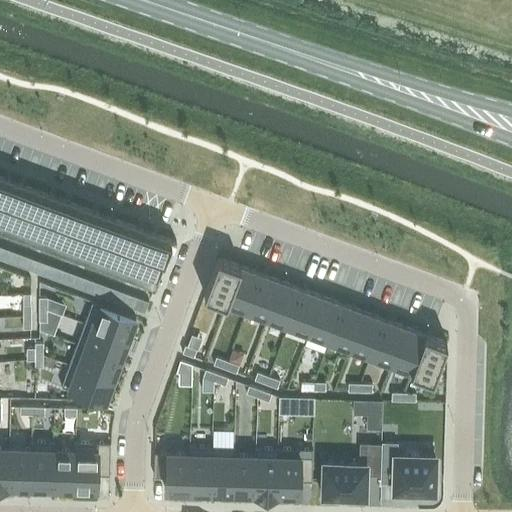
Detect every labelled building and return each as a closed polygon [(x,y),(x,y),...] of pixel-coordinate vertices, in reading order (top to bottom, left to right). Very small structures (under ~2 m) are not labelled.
[(0,175),(0,220),(14,181),(0,175)] [(14,181),(0,220),(22,228),(37,190),(14,181)] [(37,190),(22,228),(44,236),(59,198),(37,190)] [(59,198),(44,236),(67,245),(81,206),(59,198)] [(81,206),(67,245),(89,253),(103,214),(81,206)] [(103,214),(89,253),(111,261),(125,222),(103,214)] [(125,222),(111,261),(133,269),(147,230),(125,222)] [(147,230),(133,269),(154,277),(157,278),(162,264),(171,239),(147,230)] [(0,245),(0,258),(5,260),(9,249),(0,245)] [(9,249),(5,260),(16,264),(20,253),(9,249)] [(20,253),(16,264),(27,268),(31,257),(20,253)] [(31,257),(27,268),(37,272),(41,261),(31,257)] [(240,265),(218,257),(204,294),(226,302),(240,265)] [(41,261),(37,272),(48,276),(52,265),(41,261)] [(52,265),(48,276),(59,280),(63,269),(52,265)] [(247,309),(260,272),(240,265),(226,302),(247,309)] [(63,269),(59,280),(69,284),(73,273),(63,269)] [(267,317),(281,280),(260,272),(247,309),(267,317)] [(73,273),(69,284),(80,288),(84,277),(73,273)] [(84,277),(80,288),(91,292),(95,281),(84,277)] [(281,280),(267,317),(288,325),(302,287),(281,280)] [(95,281),(91,292),(102,296),(106,285),(95,281)] [(106,285),(102,296),(112,299),(116,289),(106,285)] [(309,332),(322,295),(302,287),(288,325),(309,332)] [(116,289),(112,299),(123,303),(127,293),(116,289)] [(127,293),(123,303),(134,307),(138,296),(127,293)] [(343,303),(322,295),(309,332),(329,340),(343,303)] [(138,296),(134,307),(144,311),(148,300),(138,296)] [(47,297),(39,297),(39,309),(47,309),(47,297)] [(92,301),(84,323),(128,339),(136,317),(92,301)] [(329,340),(350,347),(364,310),(343,303),(329,340)] [(31,304),(23,304),(23,316),(31,316),(31,304)] [(47,309),(39,309),(39,321),(47,321),(47,309)] [(370,355),(384,318),(364,310),(350,347),(370,355)] [(31,316),(23,316),(23,328),(31,328),(31,316)] [(370,355),(391,363),(405,325),(384,318),(370,355)] [(128,339),(84,323),(77,343),(120,359),(128,339)] [(425,333),(405,325),(391,363),(412,370),(425,333)] [(425,333),(412,370),(433,378),(447,341),(425,333)] [(35,348),(35,354),(43,354),(43,342),(35,342),(35,348)] [(69,364),(113,380),(120,359),(77,343),(69,364)] [(186,345),(183,352),(194,356),(197,349),(186,345)] [(27,348),(27,359),(35,359),(35,354),(35,348),(27,348)] [(35,359),(35,366),(43,366),(43,354),(35,354),(35,359)] [(214,364),(225,368),(228,360),(217,356),(214,364)] [(228,360),(225,368),(236,372),(239,365),(228,360)] [(61,386),(105,402),(113,380),(69,364),(61,386)] [(214,381),(217,373),(205,369),(203,376),(214,381)] [(255,379),(266,383),(269,376),(258,372),(255,379)] [(217,373),(214,381),(225,385),(228,377),(217,373)] [(280,380),(269,376),(266,383),(278,387),(280,380)] [(302,389),(314,389),(314,381),(302,381),(302,389)] [(326,382),(314,381),(314,389),(326,390),(326,382)] [(348,382),(348,390),(360,391),(360,383),(348,382)] [(372,383),(360,383),(360,391),(372,391),(372,383)] [(246,392),(257,397),(260,389),(249,385),(246,392)] [(260,389),(257,397),(268,401),(271,393),(260,389)] [(404,400),(404,392),(392,392),(392,400),(404,400)] [(416,392),(404,392),(404,400),(416,400),(416,392)] [(382,399),(368,399),(367,414),(367,427),(381,428),(382,399)] [(32,414),(32,406),(20,406),(20,414),(32,414)] [(32,406),(32,414),(44,414),(44,406),(32,406)] [(64,407),(64,415),(76,415),(77,407),(64,407)] [(30,486),(52,487),(53,449),(54,449),(55,441),(30,440),(30,448),(31,448),(30,486)] [(75,449),(74,487),(97,488),(98,474),(110,474),(110,442),(74,441),(74,449),(75,449)] [(323,460),(322,495),(338,495),(338,496),(340,496),(340,495),(348,495),(348,496),(350,496),(366,496),(366,474),(380,475),(381,442),(359,442),(359,462),(323,460)] [(382,442),(381,482),(394,482),(394,490),(434,491),(435,456),(396,454),(397,443),(382,442)] [(212,445),(189,445),(189,453),(190,453),(189,491),(211,492),(212,445)] [(235,446),(212,445),(211,492),(233,492),(234,454),(235,454),(235,446)] [(9,447),(0,447),(0,485),(8,486),(9,447)] [(8,486),(30,486),(31,448),(30,448),(9,447),(8,486)] [(256,455),(255,493),(276,494),(278,455),(279,455),(279,447),(255,447),(255,455),(256,455)] [(54,449),(53,449),(52,487),(74,487),(75,449),(54,449)] [(188,491),(190,453),(155,452),(154,476),(166,476),(165,490),(188,491)] [(255,493),(256,455),(255,455),(235,454),(234,454),(233,492),(255,493)] [(278,455),(276,494),(300,494),(300,480),(312,480),(313,456),(278,455)]
